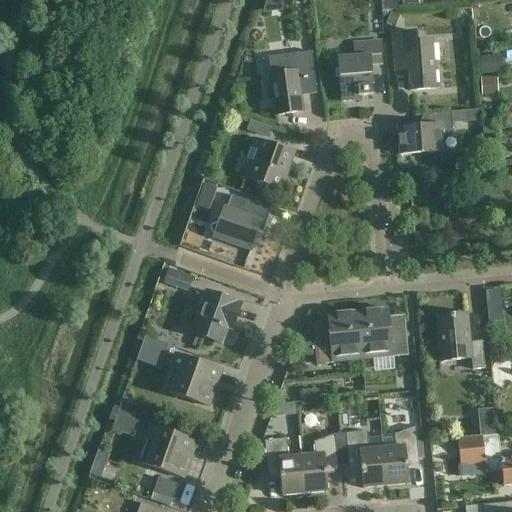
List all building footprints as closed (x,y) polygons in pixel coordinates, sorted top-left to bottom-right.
[(396,0),(380,0),(381,11),(397,10),(396,0)] [(417,42),(416,32),(391,34),(394,64),(407,63),(409,91),(435,89),(432,41),(417,42)] [(338,58),(339,70),(334,70),(335,78),(339,78),(341,102),(359,101),(359,97),(372,96),(370,66),(382,65),(380,41),(353,43),(354,57),(338,58)] [(269,59),(272,75),(269,76),(274,116),(303,112),(300,88),(316,86),(311,52),(285,55),(285,57),(269,59)] [(424,126),(397,128),(399,155),(443,152),(441,137),(452,136),(450,112),(423,114),(424,126)] [(244,178),(256,183),(257,186),(260,187),(263,185),(281,191),(295,153),(254,138),(246,159),(251,161),(244,178)] [(265,223),(270,210),(231,196),(227,208),(224,207),(218,223),(210,227),(214,235),(213,238),(250,252),(261,221),(265,223)] [(169,269),(164,283),(175,287),(177,282),(188,286),(191,277),(169,269)] [(501,289),(486,290),(488,322),(504,321),(501,289)] [(206,291),(191,334),(221,344),(227,328),(232,330),(241,304),(236,303),(236,302),(206,291)] [(387,310),(357,313),(362,359),(375,358),(390,357),(390,358),(408,356),(404,324),(389,326),(387,310)] [(329,331),(313,333),(316,365),(333,363),(333,362),(348,361),(362,359),(357,313),(327,316),(329,331)] [(467,314),(436,317),(440,362),(471,359),(472,370),(484,369),(482,341),(470,342),(467,314)] [(169,393),(209,407),(217,383),(200,377),(205,365),(175,354),(170,368),(177,371),(169,393)] [(119,411),(115,422),(136,430),(140,418),(119,411)] [(173,448),(178,436),(149,426),(144,439),(152,442),(144,465),(184,479),(192,455),(173,448)] [(395,448),(381,449),(385,487),(408,485),(406,460),(418,459),(415,427),(394,435),(395,448)] [(360,464),(362,489),(385,487),(381,449),(368,450),(366,432),(345,434),(348,466),(360,464)] [(314,455),(301,457),(304,494),(327,492),(325,468),(337,467),(334,435),(313,443),(314,455)] [(503,486),(511,485),(511,458),(500,459),(498,435),(457,440),(460,465),(485,463),(486,472),(501,471),(503,486)] [(279,472),(281,497),(304,494),(301,457),(287,458),(286,439),(264,441),(267,473),(279,472)] [(511,511),(511,502),(464,507),(464,511),(511,511)] [(164,511),(140,503),(137,511),(164,511)]
